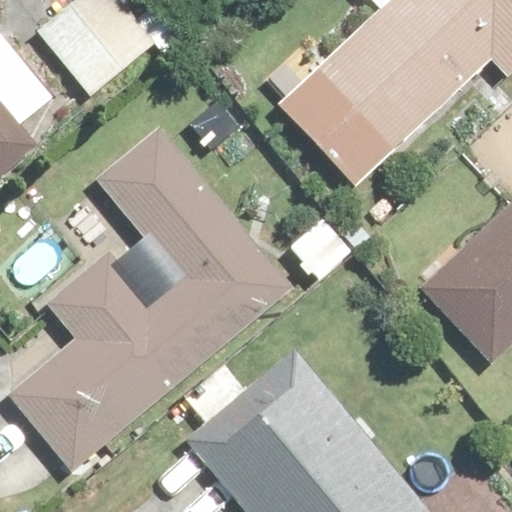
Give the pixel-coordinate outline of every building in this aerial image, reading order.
[(139,22),(119,0),(81,0),(39,37),(94,100),(172,32),(153,9),(139,22)] [(511,0),(382,0),(281,95),(361,180),(493,56),(511,76),(511,0)] [(0,172),(48,130),(0,74),(0,172)] [(8,384),(81,467),(305,272),(164,112),(93,174),(135,222),(45,300),(71,330),(8,384)] [(511,188),(415,279),(497,365),(511,350),(511,188)] [(337,233),(325,219),(292,249),(321,282),(371,238),(353,218),(337,233)] [(459,511),(303,333),(185,436),(251,511),(459,511)]
